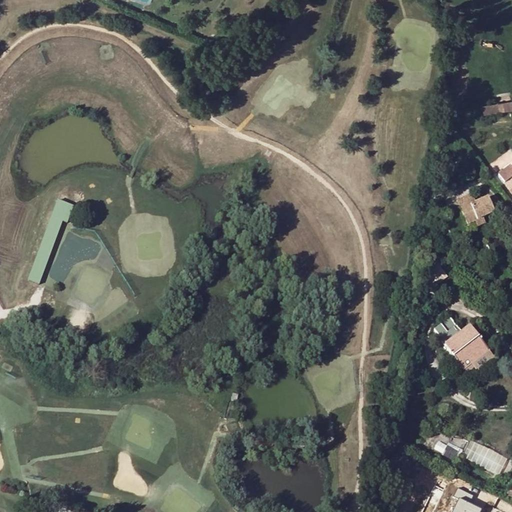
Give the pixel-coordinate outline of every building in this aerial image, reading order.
[(511,100),(483,105),(484,114),(511,109),(511,100)] [(511,171),(509,168),(498,177),(504,185),(511,179),(511,180),(511,190),(510,192),(511,195),(511,171)] [(473,204),(470,196),(455,202),(458,208),(468,204),(469,206),(473,204)] [(468,204),(458,208),(465,226),(473,222),(481,219),(493,214),(487,198),(473,204),(469,206),(468,204)] [(60,199),(30,280),(43,284),(72,204),(60,199)] [(473,222),(476,228),(484,225),(481,219),(473,222)] [(429,275),(430,291),(434,296),(442,293),(437,286),(446,278),(439,267),(441,266),(435,258),(433,260),(435,263),(432,265),(434,268),(431,270),(432,273),(429,275)] [(439,340),(463,370),(470,364),(488,350),(469,327),(462,333),(450,318),(434,330),(440,339),(439,340)] [(494,358),(488,350),(470,364),(473,368),(476,372),(494,358)] [(470,364),(463,370),(466,374),(473,368),(470,364)] [(442,456),(458,463),(460,458),(470,439),(470,438),(465,436),(462,441),(450,439),(442,456)] [(507,457),(470,439),(460,458),(498,477),(507,457)] [(459,489),(456,496),(472,501),(475,494),(459,489)] [(483,511),(485,509),(459,498),(453,511),(483,511)]
